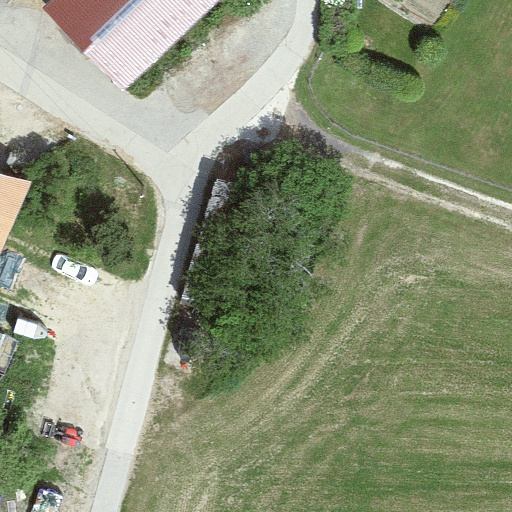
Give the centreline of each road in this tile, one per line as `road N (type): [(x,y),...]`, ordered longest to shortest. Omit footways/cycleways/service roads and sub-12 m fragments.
road 1 (unclassified): [(0,23),(206,151),(124,511)]
road 2 (track): [(511,206),(335,147),(206,151),(315,0)]
